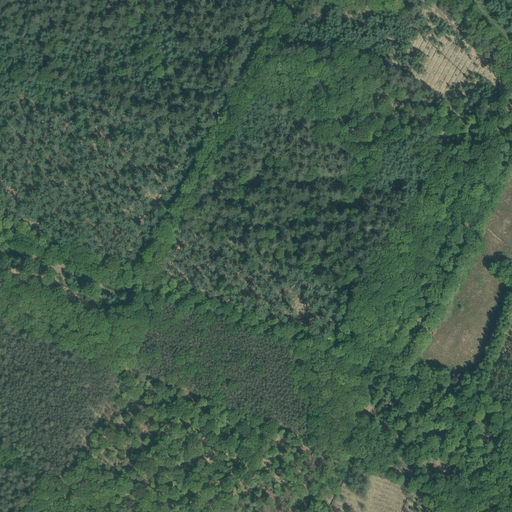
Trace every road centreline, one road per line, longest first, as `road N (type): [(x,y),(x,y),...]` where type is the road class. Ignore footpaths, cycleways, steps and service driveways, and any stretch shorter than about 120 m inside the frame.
road 1 (track): [(393,378),(473,222),(424,191),(393,200),(370,194),(222,135),(295,0)]
road 2 (track): [(393,378),(0,233)]
road 3 (track): [(511,421),(393,378)]
